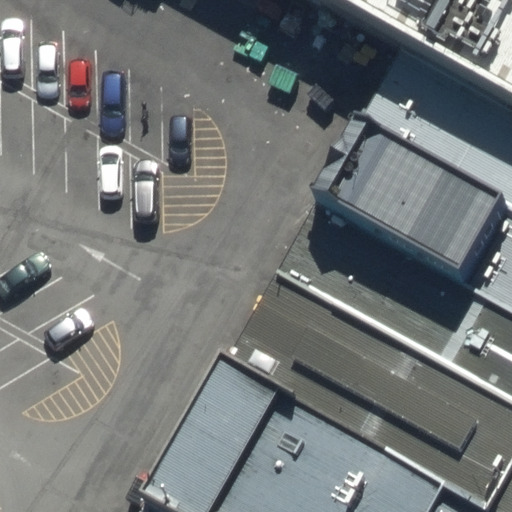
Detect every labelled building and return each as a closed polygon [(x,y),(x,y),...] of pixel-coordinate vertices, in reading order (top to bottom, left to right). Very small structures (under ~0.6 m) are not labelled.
[(511,0),(305,0),(405,56),(511,116),(511,0)] [(511,116),(405,56),(318,213),(511,319),(511,116)] [(511,319),(318,213),(277,283),(511,409),(511,319)] [(511,409),(277,283),(225,368),(483,511),(502,511),(511,493),(511,409)] [(483,511),(225,368),(144,504),(158,511),(483,511)]
